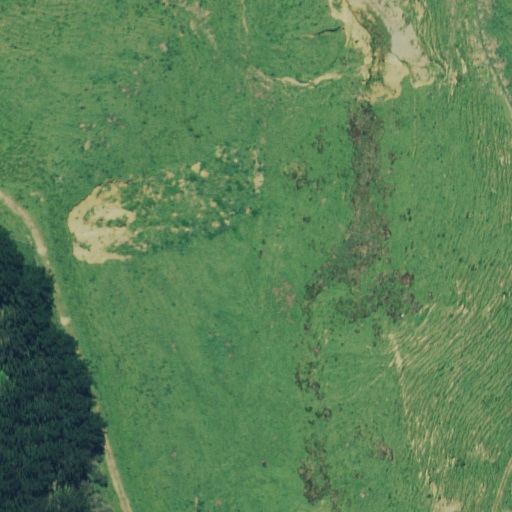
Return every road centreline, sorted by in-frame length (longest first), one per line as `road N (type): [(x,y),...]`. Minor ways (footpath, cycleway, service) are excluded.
road 1 (track): [(0,249),(109,511)]
road 2 (track): [(438,511),(511,404)]
